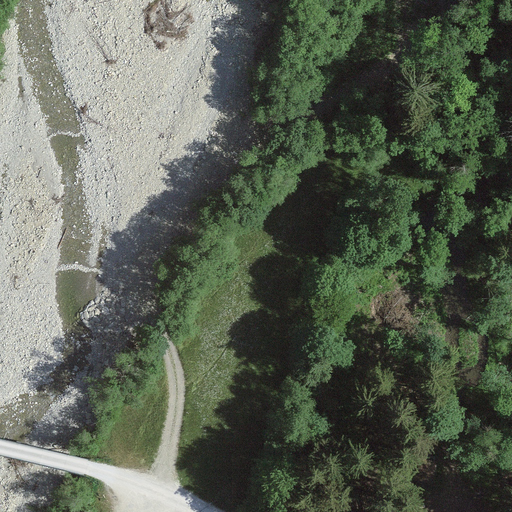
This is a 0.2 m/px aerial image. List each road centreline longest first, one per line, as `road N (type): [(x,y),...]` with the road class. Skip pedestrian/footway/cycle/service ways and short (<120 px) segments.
road 1 (track): [(142,269),(177,389),(154,490)]
road 2 (track): [(154,490),(0,446)]
